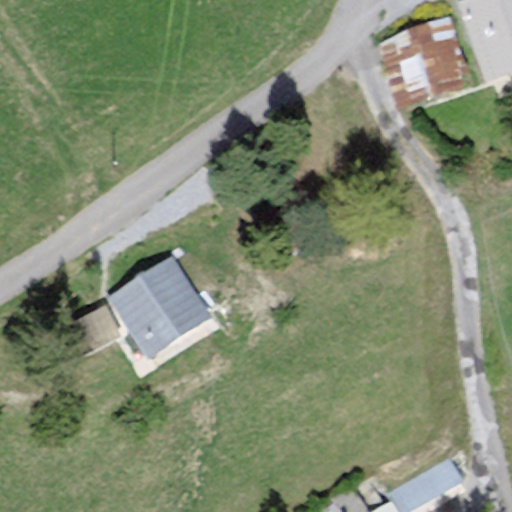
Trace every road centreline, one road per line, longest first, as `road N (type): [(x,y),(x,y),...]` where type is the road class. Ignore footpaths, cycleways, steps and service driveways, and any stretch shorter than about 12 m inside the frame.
road 1 (track): [(356,38),(370,51),(397,126),(468,242),(475,362),(510,511)]
road 2 (unclassified): [(366,0),(356,38),(326,72),(0,298)]
